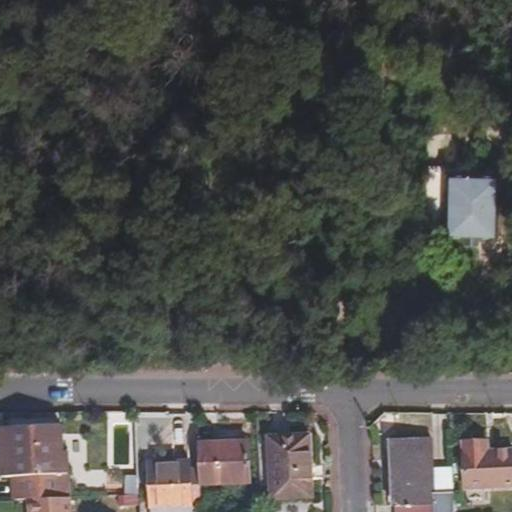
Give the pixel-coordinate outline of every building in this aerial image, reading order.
[(511,153),(453,154),(453,223),(511,222),(511,153)] [(3,433),(0,433),(0,460),(4,460),(5,467),(13,472),(14,480),(15,504),(27,503),(72,500),(71,455),(65,455),(64,430),(3,433)] [(453,511),(453,494),(434,495),(433,469),(431,437),(393,438),(396,511),(453,511)] [(303,477),(300,438),(269,440),(271,502),(309,500),(308,477),(303,477)] [(305,438),(300,438),(303,477),(308,477),(305,438)] [(511,451),(487,453),(487,441),(463,442),(465,488),(511,486),(511,451)] [(246,444),(196,446),(198,476),(199,487),(249,483),(246,444)] [(191,497),(200,497),(199,487),(198,476),(190,477),(189,465),(151,466),(152,508),(192,507),(191,497)] [(5,480),(14,480),(13,472),(5,467),(5,480)] [(453,494),(452,468),(433,469),(434,495),(453,494)] [(107,493),(107,477),(86,477),(86,494),(107,493)] [(127,493),(139,493),(138,478),(127,478),(127,493)] [(139,511),(139,497),(117,498),(118,511),(133,510),(132,511),(139,511)] [(72,511),(72,500),(27,503),(27,511),(72,511)]
